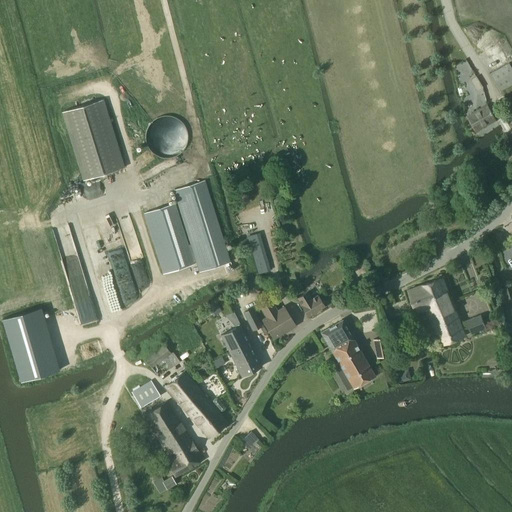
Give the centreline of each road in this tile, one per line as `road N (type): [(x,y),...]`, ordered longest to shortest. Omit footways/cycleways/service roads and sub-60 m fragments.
road 1 (unclassified): [(186,511),(294,340),(460,250),(511,206)]
road 2 (track): [(133,191),(199,170),(163,0)]
